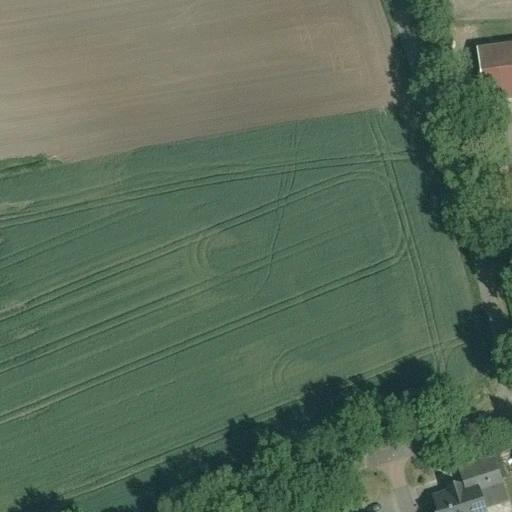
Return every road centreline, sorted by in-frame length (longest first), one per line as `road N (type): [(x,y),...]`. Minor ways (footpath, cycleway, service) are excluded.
road 1 (residential): [(510,404),(396,0)]
road 2 (unclassified): [(201,511),(381,447)]
road 3 (residential): [(510,404),(381,447)]
